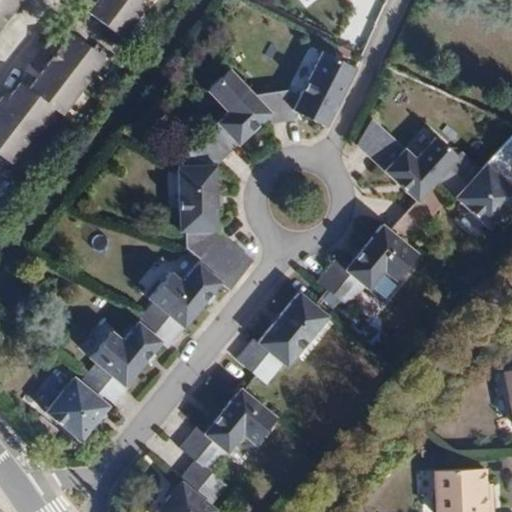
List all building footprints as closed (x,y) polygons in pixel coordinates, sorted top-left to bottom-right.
[(0,0),(0,23),(1,23),(18,0),(0,0)] [(138,0),(95,0),(88,11),(120,37),(143,8),(136,3),(138,0)] [(70,33),(49,60),(30,84),(22,78),(9,95),(5,92),(0,98),(0,149),(13,159),(33,133),(54,107),(62,113),(62,112),(83,86),(103,59),(70,33)] [(291,89),(252,93),(228,68),(207,88),(226,110),(184,151),(184,164),(177,164),(177,230),(184,230),(185,245),(198,256),(180,279),(169,270),(148,297),(152,300),(144,311),(122,338),(111,329),(90,356),(96,361),(88,370),(80,380),(74,375),(46,409),(81,438),(109,403),(112,406),(127,386),(125,384),(161,340),(167,345),(183,326),(221,279),(231,287),(255,258),(221,229),(221,165),(222,164),(272,114),(277,120),(297,119),(300,113),(329,126),(356,67),(322,51),(302,94),(291,89)] [(481,169),(464,153),(463,152),(459,156),(438,136),(416,159),(373,117),(360,146),(417,201),(436,181),(437,182),(487,230),(511,202),(511,186),(487,163),(481,169)] [(416,253),(391,231),(382,223),(344,268),(334,260),(317,281),(327,290),(346,306),(362,286),(366,289),(382,270),(394,280),(416,253)] [(239,357),(258,373),(268,381),(285,360),(288,363),(328,316),(314,305),(298,291),(259,338),(257,336),(239,357)] [(276,416),(244,390),(240,386),(205,429),(199,424),(181,446),(197,459),(180,479),(153,511),(213,511),(216,509),(210,504),(227,484),(211,471),(241,434),(253,444),(276,416)] [(485,493),(484,484),(484,468),(433,471),(434,511),(491,511),(491,493),(485,493)]
